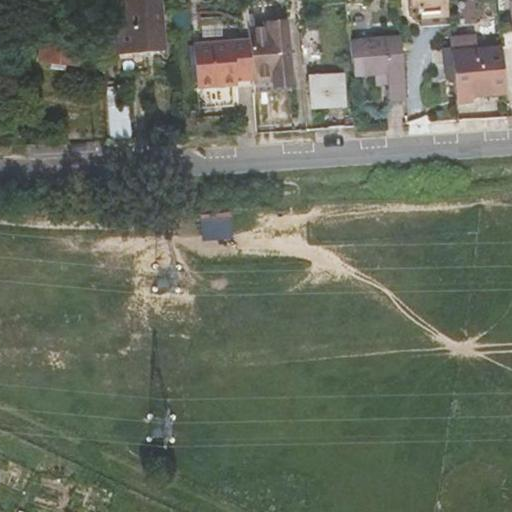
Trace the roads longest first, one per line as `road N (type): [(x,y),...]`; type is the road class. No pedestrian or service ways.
road 1 (residential): [(511,145),(0,172)]
road 2 (track): [(235,511),(0,402)]
